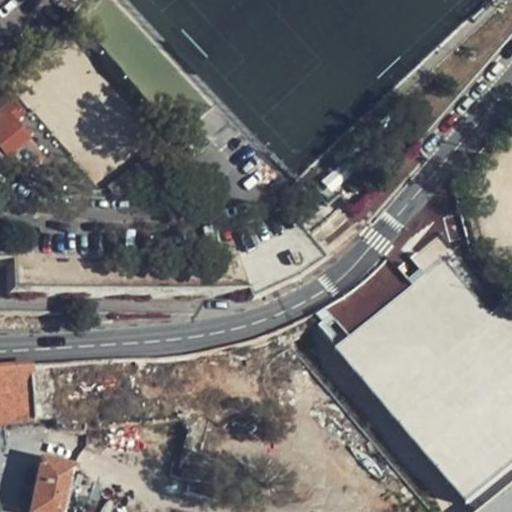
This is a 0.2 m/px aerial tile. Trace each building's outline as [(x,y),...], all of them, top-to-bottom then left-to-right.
[(21,174),(27,174),(45,159),(28,141),(31,138),(17,123),(27,114),(0,84),(0,145),(3,149),(0,150),(0,157),(1,158),(11,168),(21,174)] [(352,195),(368,182),(361,174),(346,188),(352,195)] [(244,263),(260,298),(261,298),(299,279),(327,260),(310,233),(285,250),(244,263)] [(436,261),(348,336),(335,347),(332,350),(465,508),(468,506),(473,511),(511,511),(511,350),(484,317),(436,261)] [(511,304),(506,299),(484,317),(511,350),(511,304)] [(348,336),(327,310),(325,310),(311,318),(335,347),(348,336)] [(31,366),(0,368),(0,424),(37,422),(31,366)] [(31,511),(64,511),(76,468),(45,460),(31,511)]
